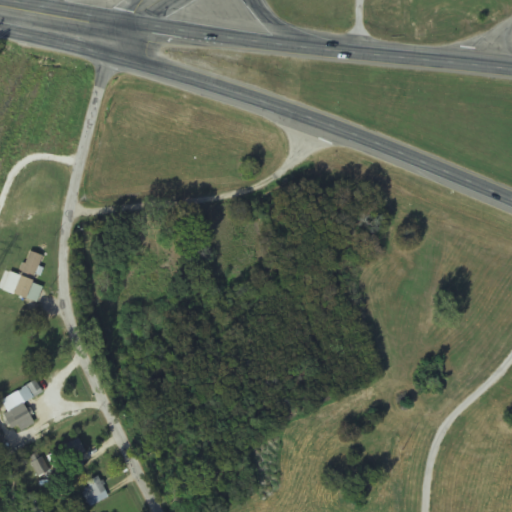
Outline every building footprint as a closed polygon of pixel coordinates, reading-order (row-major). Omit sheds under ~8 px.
[(40,257),(26,253),(19,277),(1,271),(0,273),(0,292),(36,304),(41,288),(32,285),(40,257)] [(0,400),(0,402),(7,416),(3,418),(12,435),(32,425),(22,404),(42,395),(36,383),(0,400)] [(60,449),(67,462),(84,453),(77,439),(60,449)] [(46,472),(41,459),(33,463),(38,475),(46,472)] [(84,485),(88,491),(81,495),(89,509),(109,499),(97,478),(84,485)]
